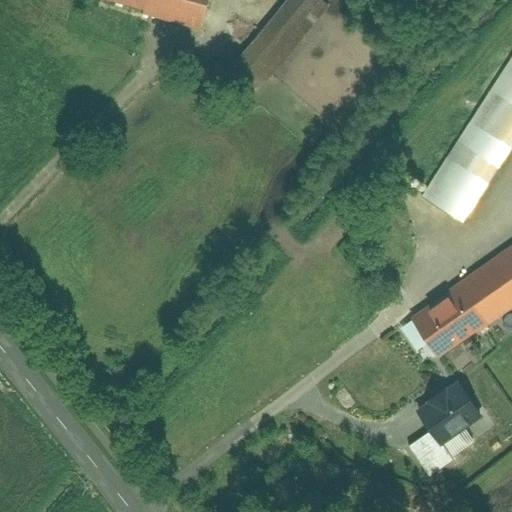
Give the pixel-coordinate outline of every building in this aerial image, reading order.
[(101,0),(100,4),(145,17),(145,18),(202,35),(212,0),(101,0)] [(332,10),(319,0),(287,0),(220,79),(251,105),(332,10)] [(511,149),(511,58),(422,198),(463,225),(511,149)] [(511,248),(412,320),(441,362),(511,311),(511,248)] [(410,419),(424,439),(408,449),(430,481),(479,448),(474,441),(495,426),(464,382),(410,419)]
